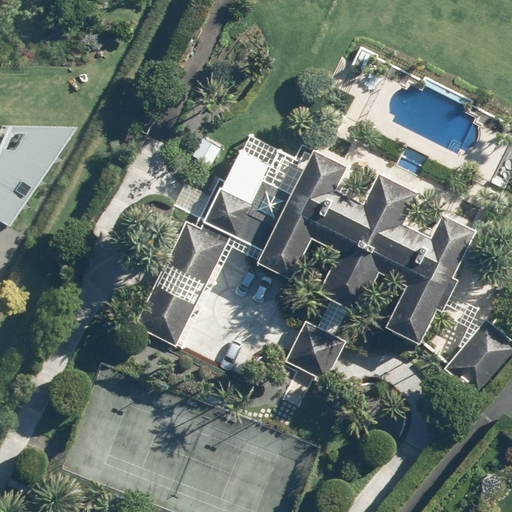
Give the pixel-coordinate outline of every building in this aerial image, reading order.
[(0,285),(26,238),(11,229),(75,129),(71,127),(3,126),(0,131),(0,285)] [(266,249),(261,260),(295,278),(317,235),(344,249),(323,291),(362,311),(383,269),(411,283),(390,324),(425,342),(483,230),(448,213),(436,236),(408,221),(423,191),(384,171),(368,201),(342,187),(354,164),(319,147),(295,193),(267,179),(274,165),(244,149),(208,219),(266,249)] [(231,242),(189,221),(169,260),(210,281),(231,242)] [(201,305),(158,284),(139,325),(181,346),(201,305)] [(511,360),(511,335),(489,316),(447,364),(482,394),(511,360)] [(349,340),(308,320),(288,362),(329,382),(349,340)]
